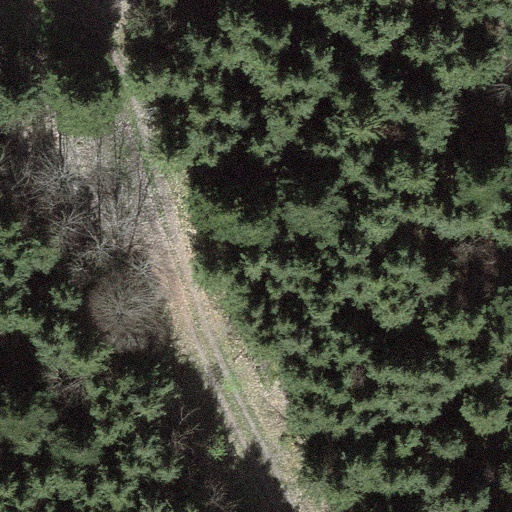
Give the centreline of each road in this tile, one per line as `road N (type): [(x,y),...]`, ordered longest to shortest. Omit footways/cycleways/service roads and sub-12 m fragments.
road 1 (track): [(62,0),(97,46),(147,169),(204,352),(285,511)]
road 2 (track): [(260,0),(511,96)]
